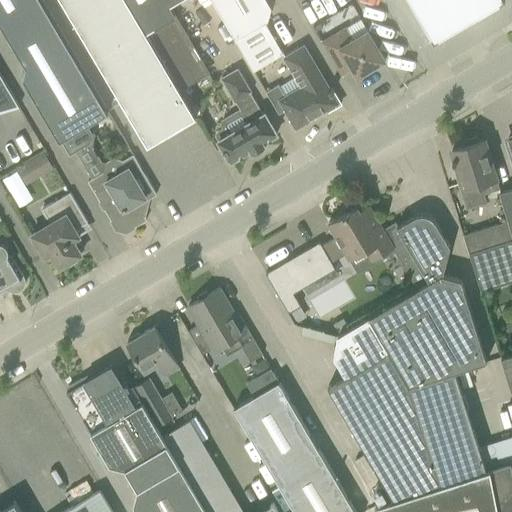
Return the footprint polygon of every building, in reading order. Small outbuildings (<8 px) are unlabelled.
[(41,0),(0,0),(0,12),(2,11),(12,28),(46,8),(41,0)] [(61,0),(96,58),(144,30),(126,0),(61,0)] [(126,0),(144,30),(172,77),(201,61),(168,6),(177,0),(126,0)] [(211,0),(254,71),(283,53),(265,23),(268,21),(271,8),(266,0),(211,0)] [(408,0),(433,42),(438,39),(499,3),(500,3),(504,0),(408,0)] [(87,124),(107,111),(46,8),(12,28),(32,62),(26,65),(22,77),(59,140),(61,139),(87,124)] [(473,26),(450,41),(457,52),(480,38),(473,26)] [(367,30),(351,40),(345,28),(323,41),(321,39),(320,40),(340,74),(352,68),(357,76),(385,60),(374,41),(376,40),(372,32),(369,34),(367,30)] [(196,117),(172,77),(144,30),(96,58),(147,145),(149,144),(148,142),(193,116),(194,118),(196,117)] [(278,84),(265,92),(278,114),(285,110),(296,127),(327,108),(328,111),(341,103),(331,87),(329,89),(303,46),(285,57),(296,76),(279,86),(278,84)] [(251,91),(238,68),(222,78),(240,110),(223,120),(222,124),(224,128),(223,128),(217,132),(216,135),(223,149),(225,153),(226,152),(231,161),(251,149),(252,153),(264,146),(262,142),(276,134),(264,113),(263,114),(250,92),(251,91)] [(0,98),(11,92),(0,73),(0,98)] [(92,133),(87,124),(61,139),(69,154),(90,142),(92,133)] [(483,139),(478,141),(477,136),(461,141),(462,146),(452,149),(454,157),(452,158),(453,161),(455,161),(460,176),(457,177),(467,208),(487,201),(484,192),(499,187),(496,177),(495,177),(483,139)] [(511,239),(511,136),(507,138),(511,154),(511,187),(499,192),(508,220),(463,235),(468,253),(511,239)] [(44,153),(31,161),(39,175),(53,167),(44,153)] [(156,194),(133,154),(119,162),(117,173),(106,170),(88,181),(116,229),(126,231),(146,219),(140,209),(142,202),(156,194)] [(75,229),(87,222),(70,192),(41,208),(50,223),(31,234),(44,256),(51,252),(59,267),(62,265),(63,267),(69,265),(74,262),(79,257),(78,256),(81,254),(73,239),(79,236),(75,229)] [(319,241),(265,273),(289,313),(301,306),(293,293),(335,268),(331,262),(346,253),(350,260),(365,252),(370,262),(393,248),(394,248),(383,228),(369,204),(360,210),(357,205),(328,223),(335,236),(321,245),(319,241)] [(427,214),(425,214),(422,214),(419,214),(416,214),(414,216),(397,225),(395,221),(383,228),(394,248),(393,248),(416,289),(338,335),(334,356),(346,376),(328,387),(394,499),(440,484),(486,470),(479,446),(455,370),(486,360),(461,279),(442,274),(450,245),(436,222),(434,219),(432,217),(430,216),(427,214)] [(481,291),(511,281),(511,239),(468,253),(481,291)] [(0,288),(13,291),(15,292),(17,291),(18,291),(20,290),(21,289),(23,288),(24,286),(25,285),(25,283),(25,281),(25,279),(25,278),(24,276),(13,257),(7,256),(8,255),(8,252),(7,249),(6,246),(3,244),(1,243),(0,242),(0,288)] [(200,299),(188,306),(199,324),(188,331),(202,354),(213,348),(214,350),(222,345),(227,354),(241,346),(236,337),(248,330),(238,312),(235,314),(219,287),(206,295),(205,292),(198,296),(200,299)] [(165,375),(179,367),(154,325),(140,334),(137,333),(130,337),(130,340),(127,342),(144,371),(158,363),(165,375)] [(511,352),(501,356),(511,391),(511,352)] [(270,369),(264,358),(256,363),(258,366),(254,369),(258,376),(270,369)] [(126,383),(123,385),(111,365),(84,381),(81,378),(68,386),(70,390),(66,391),(90,432),(142,401),(133,387),(132,385),(129,387),(126,383)] [(257,390),(277,381),(273,372),(253,381),(257,390)] [(148,376),(133,386),(142,401),(155,423),(170,414),(148,376)] [(355,511),(289,398),(278,381),(233,407),(295,511),(355,511)] [(167,443),(156,426),(142,401),(90,432),(109,464),(125,468),(167,443)] [(137,489),(179,464),(167,443),(125,468),(137,489)] [(511,511),(511,478),(509,463),(486,470),(440,484),(394,499),(375,505),(377,511),(511,511)] [(207,511),(179,464),(137,489),(133,504),(137,511),(207,511)] [(112,511),(109,507),(99,490),(61,511),(112,511)] [(21,511),(15,500),(0,509),(0,511),(21,511)] [(279,511),(273,502),(255,511),(279,511)]
